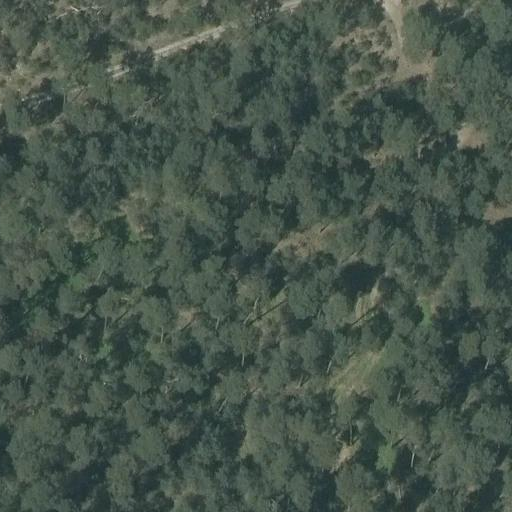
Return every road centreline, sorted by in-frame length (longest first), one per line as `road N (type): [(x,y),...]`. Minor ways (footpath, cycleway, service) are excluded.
road 1 (unknown): [(339,511),(375,225),(406,171),(435,141),(446,90),(382,0)]
road 2 (track): [(317,0),(0,105)]
